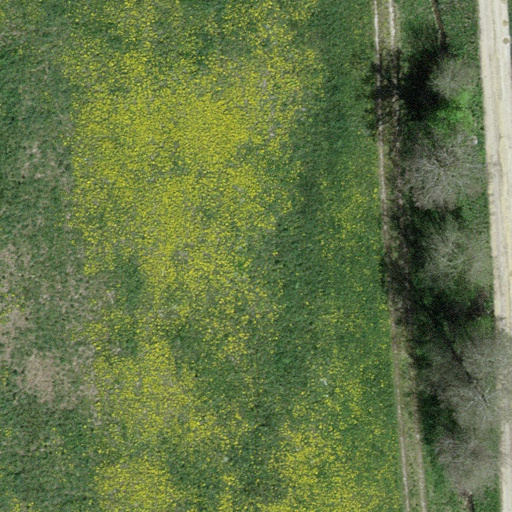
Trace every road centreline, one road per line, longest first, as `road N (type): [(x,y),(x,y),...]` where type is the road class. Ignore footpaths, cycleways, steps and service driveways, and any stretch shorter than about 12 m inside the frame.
road 1 (track): [(391,0),(414,511)]
road 2 (track): [(511,298),(492,0)]
